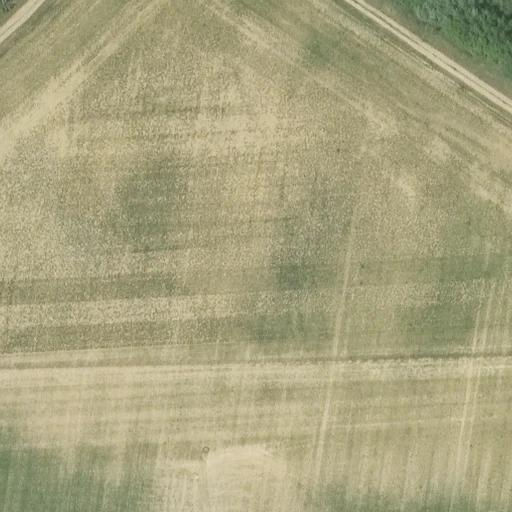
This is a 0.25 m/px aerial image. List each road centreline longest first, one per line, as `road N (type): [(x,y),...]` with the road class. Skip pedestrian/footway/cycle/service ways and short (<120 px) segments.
road 1 (track): [(237,0),(511,186)]
road 2 (track): [(0,96),(103,0)]
